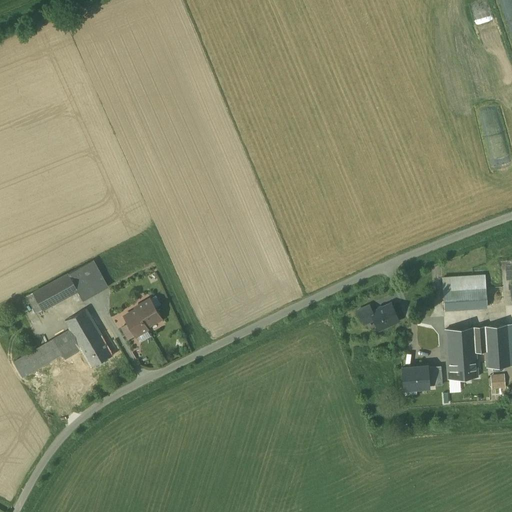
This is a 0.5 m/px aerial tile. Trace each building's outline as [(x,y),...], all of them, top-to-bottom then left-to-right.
[(90,281),(96,293),(108,286),(94,260),(82,266),(90,281)] [(76,288),(90,281),(82,266),(26,296),(35,313),(77,290),(76,288)] [(485,276),(445,278),(447,310),(488,307),(485,276)] [(76,288),(77,290),(83,300),(96,293),(90,281),(76,288)] [(124,316),(135,335),(148,328),(146,327),(161,318),(150,298),(134,307),(136,309),(124,316)] [(391,303),(371,312),(379,330),(399,320),(391,303)] [(91,366),(112,354),(85,308),(64,321),(70,329),(53,339),(62,354),(65,359),(81,349),(84,355),(90,363),(91,366)] [(511,323),(445,328),(448,365),(449,375),(449,378),(477,376),(476,362),(487,361),(487,367),(511,364),(511,323)] [(62,354),(53,339),(13,362),(22,377),(62,354)] [(90,363),(84,355),(80,357),(85,366),(90,363)] [(449,375),(448,365),(412,368),(412,367),(402,368),(403,388),(404,388),(404,386),(415,386),(415,387),(428,386),(428,387),(429,387),(428,377),(449,375)] [(505,373),(491,373),(492,388),(506,387),(505,373)]
